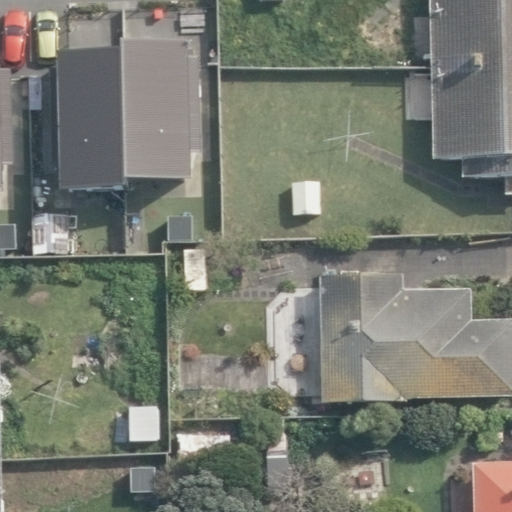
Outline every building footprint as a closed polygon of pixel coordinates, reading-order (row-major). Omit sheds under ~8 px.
[(458,157),(459,174),(511,173),(511,0),(427,0),(430,157),(458,157)] [(131,190),(196,189),(195,158),(212,158),(211,70),(193,70),(193,54),(127,55),(127,65),(60,66),(60,72),(54,72),(55,167),(66,167),(66,198),(132,198),(131,190)] [(0,201),(9,201),(9,173),(26,172),(25,85),(7,85),(7,63),(0,62),(0,201)] [(288,175),(289,208),(318,207),(317,174),(288,175)] [(186,289),(207,290),(208,255),(186,254),(186,289)] [(321,278),(323,405),(408,403),(408,399),(511,396),(511,320),(474,321),(473,290),(405,291),(405,276),(321,278)] [(127,400),(128,433),(156,433),(155,399),(127,400)] [(230,426),(175,424),(174,467),(228,469),(230,426)] [(126,462),(127,497),(158,496),(157,461),(126,462)] [(511,511),(511,465),(485,465),(475,465),(475,511),(511,511)]
